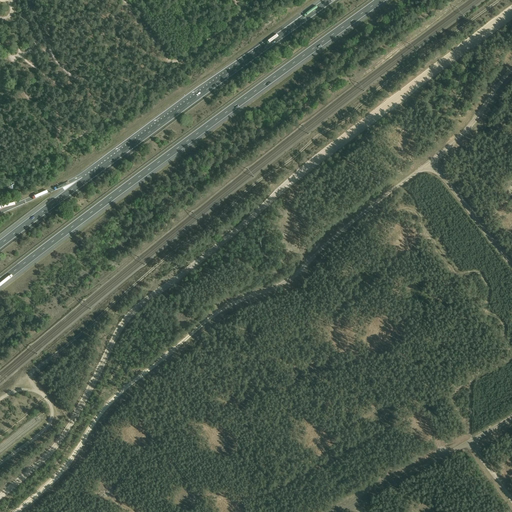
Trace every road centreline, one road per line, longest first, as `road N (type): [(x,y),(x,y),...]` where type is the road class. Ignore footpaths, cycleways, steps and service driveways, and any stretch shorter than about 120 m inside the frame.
road 1 (track): [(38,392),(33,370),(155,266),(499,0)]
road 2 (motorway): [(0,283),(381,0)]
road 3 (motorway): [(329,0),(82,181)]
road 4 (track): [(0,462),(52,415),(47,398),(33,390),(0,399)]
